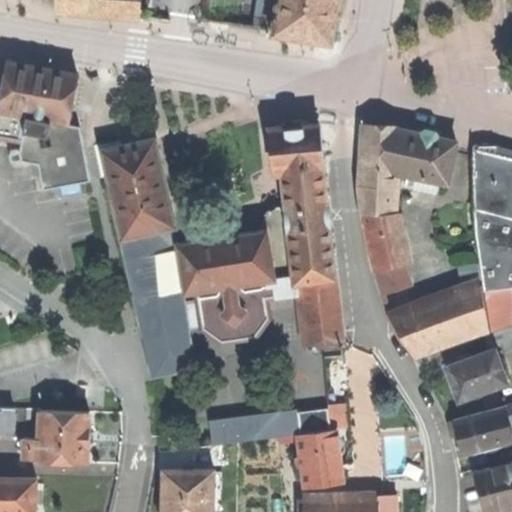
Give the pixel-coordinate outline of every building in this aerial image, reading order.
[(107,14),(139,16),(139,0),(58,0),(58,11),(107,14)] [(263,0),(259,28),(274,30),(277,0),(263,0)] [(273,35),(335,43),(340,0),(277,0),(274,30),(273,35)] [(0,111),(26,116),(68,123),(77,72),(40,66),(8,60),(6,67),(0,103),(0,111)] [(0,136),(21,141),(26,116),(0,111),(0,103),(6,67),(0,65),(0,136)] [(79,125),(68,123),(26,116),(21,141),(19,151),(21,160),(38,162),(44,189),(59,186),(80,182),(90,180),(79,125)] [(275,174),(283,173),(325,168),(320,123),(293,126),(270,128),(275,174)] [(398,189),(399,175),(401,129),(380,127),(363,126),(360,187),(398,189)] [(401,129),(399,175),(408,177),(406,186),(437,193),(439,183),(450,185),(457,143),(401,129)] [(124,239),(128,238),(176,227),(156,139),(104,151),(124,239)] [(476,232),(485,292),(511,289),(511,288),(511,155),(474,147),(474,182),(476,232)] [(11,163),(21,160),(19,151),(9,153),(11,163)] [(325,168),(283,173),(286,206),(288,226),(294,284),(301,283),(337,279),(325,168)] [(82,192),(80,182),(59,186),(61,196),(82,192)] [(396,214),(398,189),(360,187),(363,212),(396,214)] [(267,218),(269,230),(288,226),(286,206),(274,208),(267,218)] [(395,226),(396,214),(363,212),(376,271),(405,265),(408,264),(408,247),(402,226),(395,226)] [(277,295),(302,293),(301,283),(294,284),(288,226),(269,230),(277,280),(275,281),(276,286),(277,295)] [(163,294),(186,289),(179,243),(176,227),(128,238),(131,254),(127,255),(146,340),(166,335),(163,294)] [(186,289),(187,294),(226,288),(237,286),(268,282),(275,281),(277,280),(269,230),(222,237),(179,243),(186,289)] [(411,287),(405,265),(376,271),(382,295),(411,287)] [(344,340),(337,279),(301,283),(302,293),(308,344),(344,340)] [(239,295),(237,286),(226,288),(227,297),(217,310),(237,324),(252,305),(239,295)] [(489,330),(481,286),(392,320),(415,358),(489,330)] [(511,325),(511,294),(511,289),(485,292),(492,333),(510,327),(511,325)] [(485,336),(489,348),(504,343),(511,340),(511,332),(510,327),(492,333),(485,336)] [(455,385),(461,401),(507,383),(495,350),(448,368),(455,385)] [(15,429),(15,422),(16,407),(0,406),(0,428),(1,428),(15,429)] [(35,423),(40,423),(41,410),(41,408),(16,407),(15,422),(35,423)] [(460,444),(463,455),(511,442),(511,427),(511,424),(507,408),(448,423),(452,439),(459,437),(460,444)] [(298,412),(301,434),(332,431),(330,409),(298,412)] [(39,461),(88,463),(89,437),(90,412),(41,410),(40,423),(40,437),(35,437),(25,437),(24,458),(39,459),(39,461)] [(272,438),(301,434),(298,412),(269,416),(272,438)] [(217,444),(272,438),(269,416),(214,422),(217,444)] [(332,431),(301,434),(303,454),(299,459),(300,464),(304,468),(307,487),(343,483),(341,466),(336,463),(335,455),(340,449),(337,430),(332,431)] [(511,463),(483,471),(493,511),(499,511),(511,508),(511,463)] [(163,511),(213,511),(216,471),(165,470),(163,508),(163,511)] [(486,511),(493,511),(483,471),(476,473),(482,495),(486,511)] [(0,511),(35,511),(36,497),(36,478),(0,477),(0,511)] [(385,511),(385,495),(369,496),(369,511),(385,511)] [(316,497),(315,511),(369,511),(369,496),(316,497)] [(303,511),(315,511),(316,497),(304,497),(303,511)]
